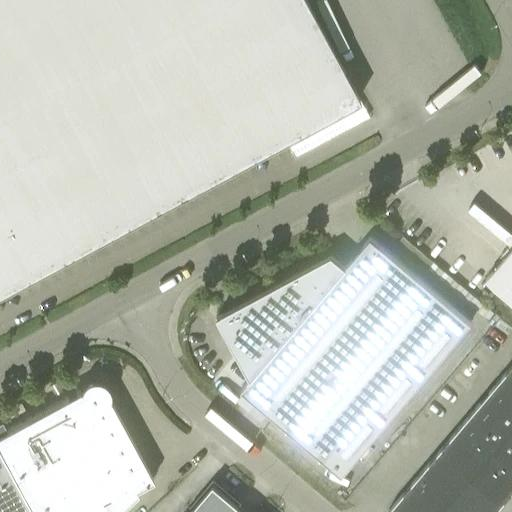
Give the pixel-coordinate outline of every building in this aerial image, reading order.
[(368,116),(305,0),(0,0),(0,290),(284,138),(294,156),(368,116)] [(341,472),(470,321),(380,243),(370,234),(353,255),(346,263),(331,252),(240,302),(217,315),(250,376),(241,387),(276,416),(341,472)] [(511,301),(511,246),(485,278),(511,301)] [(511,362),(387,510),(390,511),(492,511),(511,489),(511,362)] [(0,511),(112,511),(136,490),(134,487),(152,478),(109,398),(109,393),(109,389),(107,384),(102,387),(90,384),(87,379),(83,381),(81,385),(79,389),(0,432),(0,511)] [(247,511),(213,483),(188,511),(247,511)]
